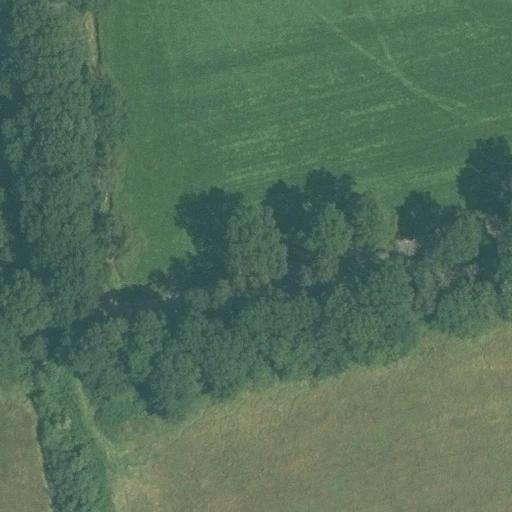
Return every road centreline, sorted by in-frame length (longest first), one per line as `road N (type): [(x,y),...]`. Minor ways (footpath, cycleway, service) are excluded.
road 1 (unclassified): [(93,323),(511,224)]
road 2 (unclassified): [(93,323),(55,0)]
